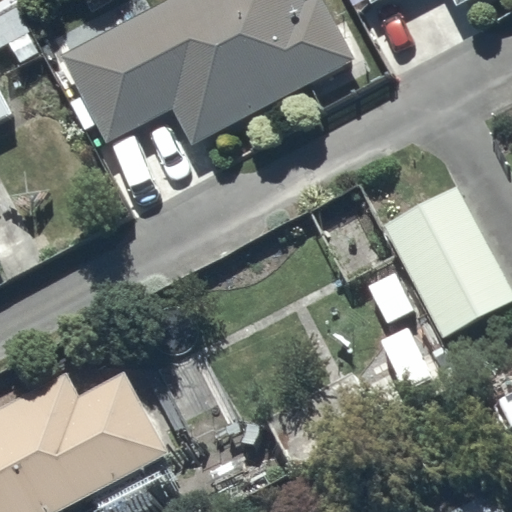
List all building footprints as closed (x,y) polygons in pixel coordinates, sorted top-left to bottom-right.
[(310,0),(307,1),(306,0),(164,0),(62,55),(108,140),(175,104),(195,142),(357,56),(327,0),(310,0)] [(0,83),(0,118),(14,111),(0,83)] [(511,278),(461,184),(388,223),(449,336),(511,302),(511,278)] [(0,253),(1,253),(9,268),(28,258),(14,231),(1,238),(0,236),(0,253)] [(355,366),(269,414),(274,423),(267,426),(286,461),(291,458),(298,470),(386,421),(355,366)] [(77,390),(0,429),(0,511),(92,511),(175,470),(133,388),(88,411),(77,390)] [(507,511),(494,486),(444,511),(507,511)]
